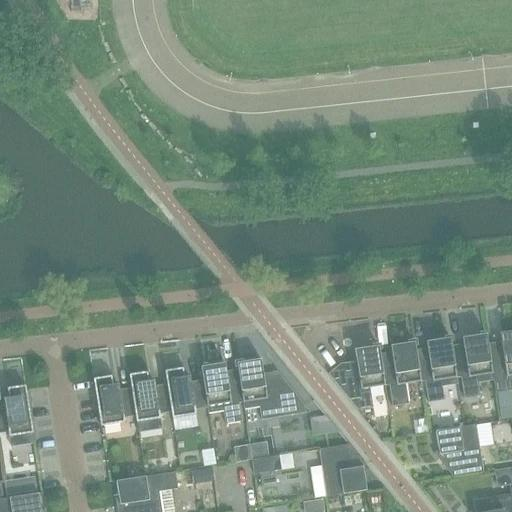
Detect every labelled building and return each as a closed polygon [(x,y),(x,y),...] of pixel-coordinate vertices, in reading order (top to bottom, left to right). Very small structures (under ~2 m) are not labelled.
[(488,344),(487,344),(493,381),(495,393),(511,390),(511,333),(505,334),(506,342),(500,343),(500,348),(489,349),(488,344)] [(462,345),(451,347),(456,378),(460,377),(463,399),(480,396),(478,383),(493,381),(487,344),(486,344),(486,334),(461,338),(462,345)] [(424,381),(428,403),(444,400),(442,387),(457,385),(456,378),(451,347),(450,338),(426,342),(427,349),(415,351),(420,382),(424,381)] [(420,382),(415,351),(414,342),(390,346),(391,353),(379,355),(384,386),(388,385),(392,407),(408,404),(405,384),(420,382)] [(356,362),(340,364),(328,374),(357,410),(372,408),(369,388),(384,386),(379,355),(378,346),(354,350),(356,362)] [(260,360),(236,363),(237,370),(242,403),(244,410),(259,407),(261,420),(309,413),(309,412),(277,372),(263,374),(260,360)] [(200,367),(202,380),(207,408),(208,414),(223,411),(225,424),(241,422),(238,403),(242,403),(237,370),(226,372),(224,364),(200,367)] [(164,371),(166,384),(171,412),(172,418),(196,415),(195,410),(207,408),(202,380),(190,382),(190,380),(184,381),(183,368),(164,371)] [(131,388),(135,416),(138,432),(161,429),(159,414),(171,412),(166,384),(155,386),(154,384),(149,385),(147,372),(129,375),(131,388)] [(123,418),(135,416),(131,388),(119,390),(119,388),(113,389),(111,376),(93,379),(100,427),(124,423),(123,418)] [(4,404),(0,404),(0,433),(8,432),(10,447),(34,443),(25,386),(7,389),(9,401),(3,402),(4,404)] [(511,407),(511,408),(498,410),(499,421),(511,418),(511,407)] [(485,414),(486,429),(497,428),(495,413),(485,414)] [(81,436),(95,433),(92,419),(78,422),(81,436)] [(452,477),(483,472),(475,425),(435,431),(438,449),(433,453),(452,477)] [(265,444),(249,446),(251,461),(268,459),(265,444)] [(349,445),(323,449),(318,450),(326,497),(366,491),(363,473),(368,469),(349,445)] [(248,447),(232,449),(235,464),(250,461),(248,447)] [(318,454),(306,456),(310,487),(322,485),(318,454)] [(252,477),(280,472),(277,458),(250,463),(252,477)] [(5,476),(25,474),(24,461),(3,463),(5,476)] [(211,467),(189,471),(192,486),(213,482),(211,467)] [(511,478),(510,468),(494,471),(496,487),(511,484),(511,478)] [(117,511),(161,511),(159,492),(178,489),(175,472),(116,481),(119,498),(115,499),(117,511)] [(14,480),(4,482),(6,495),(16,493),(14,480)] [(38,494),(0,499),(0,511),(44,511),(45,510),(41,510),(38,494)] [(511,511),(511,494),(488,498),(491,511),(488,511),(511,511)]
